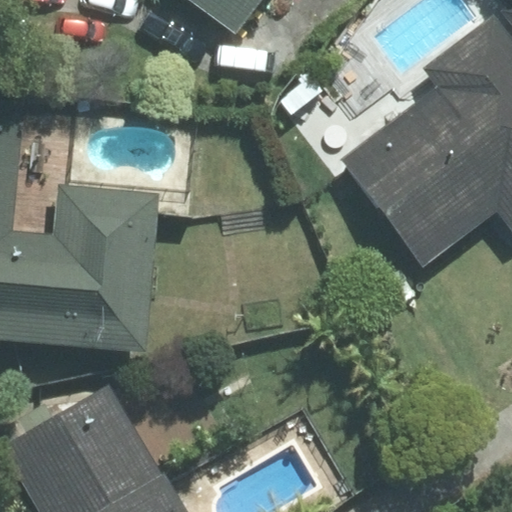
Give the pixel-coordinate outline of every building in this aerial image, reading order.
[(183,0),(228,33),(252,0),(183,0)] [(511,0),(507,0),(496,8),(511,29),(511,0)] [(435,87),(335,163),(415,266),(492,207),(511,233),(511,47),(490,19),(422,71),(435,87)] [(0,107),(0,342),(135,355),(150,198),(58,189),(53,240),(7,236),(19,110),(0,107)] [(173,511),(100,385),(0,442),(0,453),(33,511),(173,511)]
